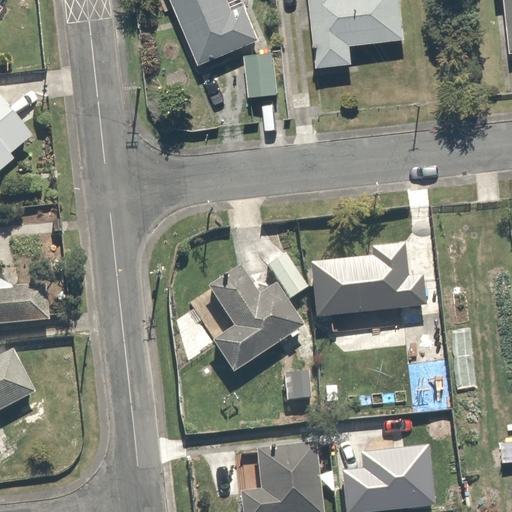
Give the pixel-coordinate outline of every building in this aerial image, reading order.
[(215,19),(206,0),(147,0),(166,42),(161,45),(178,84),(242,56),(224,15),(215,19)] [(327,0),(293,0),(298,82),(343,79),(342,62),(393,59),(390,0),(328,4),(327,0)] [(511,0),(482,0),(483,5),(490,4),(496,66),(511,64),(511,0)] [(269,69),(236,70),(238,111),(271,109),(269,69)] [(22,149),(0,124),(0,178),(7,172),(2,167),(22,149)] [(302,275),(307,332),(420,322),(417,288),(399,290),(396,252),(361,255),(363,270),(302,275)] [(219,390),(294,341),(266,298),(249,309),(231,281),(194,305),(219,344),(198,358),(219,390)] [(0,343),(41,342),(40,303),(0,305),(0,343)] [(433,335),(391,340),(396,377),(438,372),(433,335)] [(8,361),(0,364),(0,416),(29,401),(8,361)] [(299,392),(272,392),(272,415),(299,414),(299,392)] [(458,407),(432,409),(433,436),(459,435),(458,407)] [(378,451),(340,451),(340,483),(378,483),(378,451)] [(312,511),(307,456),(247,461),(250,500),(234,502),(234,511),(312,511)] [(441,462),(404,467),(406,480),(443,475),(441,462)]
